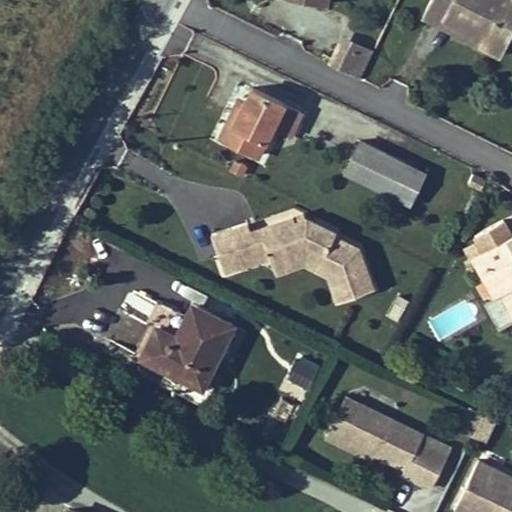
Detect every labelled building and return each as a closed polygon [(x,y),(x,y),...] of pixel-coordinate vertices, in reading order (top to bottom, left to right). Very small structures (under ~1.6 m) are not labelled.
[(423,0),(416,14),(434,23),(438,15),(477,34),(475,42),(495,52),(511,17),(511,1),(509,0),(423,0)] [(477,34),(438,15),(434,23),(475,42),(477,34)] [(327,62),(361,77),(375,47),(341,31),(327,62)] [(271,126),(290,134),(301,111),(251,87),(246,99),(242,106),(236,104),(220,137),(257,155),(271,126)] [(236,104),(242,106),(246,99),(240,96),(236,104)] [(422,170),(359,139),(343,171),(407,203),(422,170)] [(488,177),(475,170),(469,180),(483,188),(488,177)] [(334,192),(329,203),(347,212),(352,201),(334,192)] [(293,215),(295,222),(307,218),(304,211),(293,215)] [(374,288),(359,246),(333,233),(333,230),(307,218),(295,222),(293,215),(250,230),(259,258),(270,254),(267,247),(281,241),(288,259),(303,253),(320,260),(317,268),(330,274),(340,301),(374,288)] [(244,263),(259,258),(250,230),(248,223),(232,229),(244,263)] [(225,270),(244,263),(232,229),(212,236),(225,270)] [(496,292),(511,317),(511,316),(511,236),(509,231),(467,254),(490,295),(496,292)] [(281,241),(267,247),(270,254),(276,272),(304,263),(317,268),(320,260),(303,253),(288,259),(281,241)] [(400,321),(409,298),(395,293),(386,316),(400,321)] [(155,325),(140,356),(201,386),(231,324),(190,303),(175,335),(155,325)] [(133,352),(140,356),(155,325),(149,322),(133,352)] [(408,421),(347,392),(331,427),(361,442),(394,457),(390,463),(417,476),(432,444),(404,431),(408,421)] [(361,442),(331,427),(328,433),(358,448),(361,442)] [(511,511),(511,476),(479,460),(455,509),(462,511),(511,511)] [(274,482),(342,511),(352,511),(360,496),(283,462),(274,482)]
